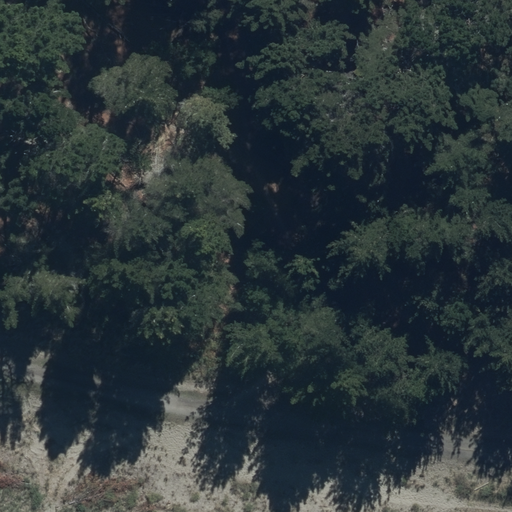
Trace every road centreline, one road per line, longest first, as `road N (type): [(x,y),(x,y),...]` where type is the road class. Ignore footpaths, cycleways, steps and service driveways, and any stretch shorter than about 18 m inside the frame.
road 1 (unknown): [(0,10),(51,44),(125,138),(254,186),(511,395)]
road 2 (track): [(511,456),(188,411),(0,365)]
